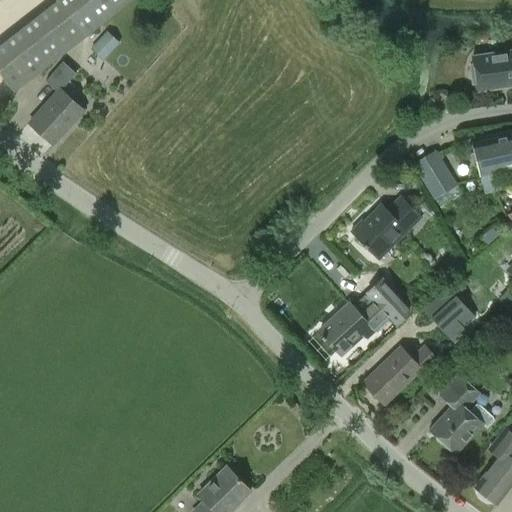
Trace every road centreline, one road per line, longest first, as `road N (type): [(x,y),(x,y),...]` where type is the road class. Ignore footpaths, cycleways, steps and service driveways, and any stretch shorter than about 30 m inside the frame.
road 1 (unclassified): [(235,302),(397,147),(449,119),(511,111)]
road 2 (residential): [(456,511),(372,441),(235,302)]
road 3 (unclassified): [(235,302),(0,142)]
